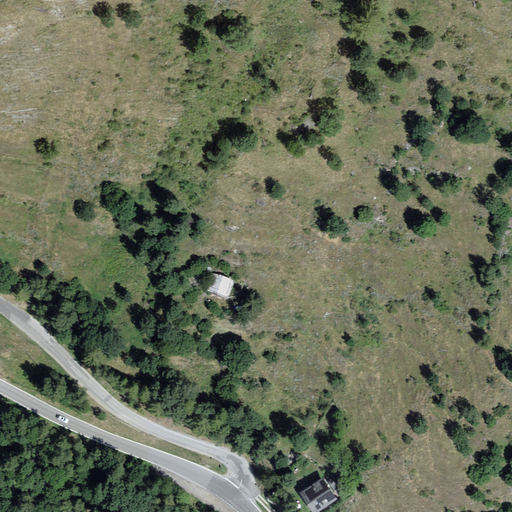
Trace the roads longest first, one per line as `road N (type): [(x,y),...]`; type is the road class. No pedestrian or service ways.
road 1 (unclassified): [(0,304),(122,410),(235,461),(243,477),(233,494)]
road 2 (tertiary): [(0,386),(233,494)]
